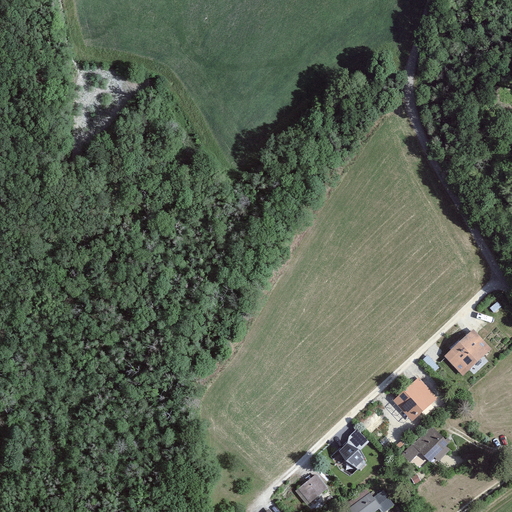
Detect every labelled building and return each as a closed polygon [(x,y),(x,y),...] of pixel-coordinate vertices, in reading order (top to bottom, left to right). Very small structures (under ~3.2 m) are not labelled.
[(502,307),(497,302),(490,308),(494,313),(502,307)] [(474,330),(445,357),(463,376),(492,349),(474,330)] [(440,368),(428,355),(423,360),(434,372),(440,368)] [(418,379),(394,401),(412,421),(436,398),(418,379)] [(432,426),(402,454),(410,463),(420,452),(430,462),(434,457),(439,462),(450,450),(446,446),(449,443),(432,426)] [(348,441),(331,457),(340,470),(350,476),(358,470),(361,471),(368,465),(360,451),(370,442),(357,429),(349,436),(348,441)] [(421,481),(417,474),(411,478),(415,484),(421,481)] [(316,475),(298,489),(309,503),(327,489),(316,475)] [(366,488),(342,506),(347,511),(375,511),(380,508),(383,511),(385,511),(395,505),(383,490),(374,497),(366,488)] [(401,503),(392,511),(404,511),(407,509),(401,503)]
